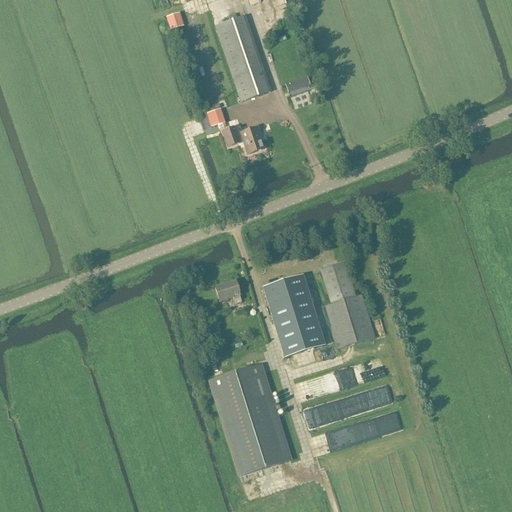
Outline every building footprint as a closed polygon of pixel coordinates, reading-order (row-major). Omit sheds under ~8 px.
[(166,18),(171,31),(183,26),(179,14),(166,18)] [(241,102),(267,94),(243,18),(216,27),(241,102)] [(307,77),(296,81),(299,90),(310,86),(307,77)] [(206,115),(208,120),(211,129),(224,124),(220,111),(206,115)] [(257,129),(242,134),(239,127),(222,133),(227,148),(243,143),(247,155),(264,150),(257,129)] [(338,350),(374,339),(361,296),(355,298),(345,264),(320,272),(330,306),(325,307),(338,350)] [(306,276),(263,290),(285,358),(328,344),(306,276)] [(235,305),(241,303),(239,296),(235,282),(215,288),(219,302),(233,298),(235,305)] [(262,365),(208,382),(238,479),(292,462),(262,365)]
